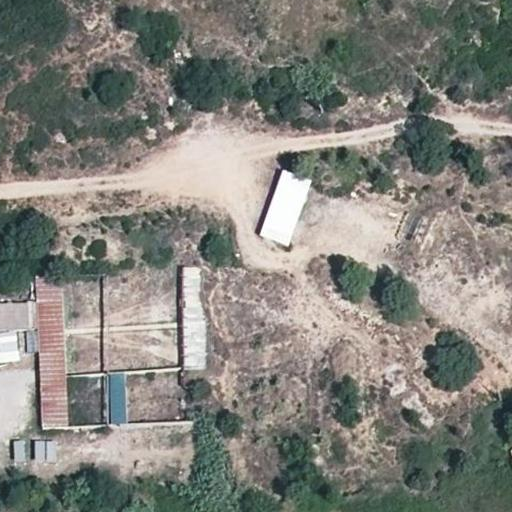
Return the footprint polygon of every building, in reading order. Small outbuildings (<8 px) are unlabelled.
[(290,246),(315,182),(292,173),(265,238),(290,246)] [(204,271),(184,271),(183,372),(204,372),(204,271)] [(35,278),(36,305),(37,333),(40,427),(68,428),(62,277),(35,278)] [(0,334),(37,333),(36,305),(0,305),(0,334)] [(17,335),(0,337),(0,366),(20,364),(17,335)] [(126,425),(125,376),(68,377),(69,408),(72,408),(72,426),(126,425)] [(47,461),(62,459),(59,441),(44,443),(47,461)]
